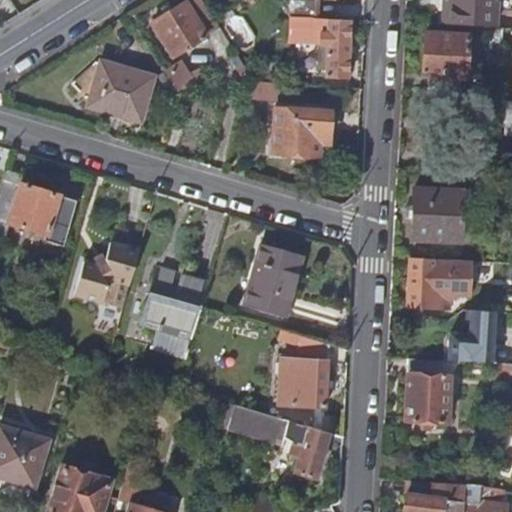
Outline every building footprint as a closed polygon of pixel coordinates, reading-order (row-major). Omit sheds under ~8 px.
[(280,0),(289,17),(314,19),(317,19),(318,1),(299,0),(280,0)] [(449,0),(449,24),(494,27),(495,0),(449,0)] [(183,1),(150,22),(171,55),(204,33),(183,1)] [(314,19),(289,17),(289,23),(296,23),(296,29),(313,31),(314,19)] [(317,19),(314,19),(313,31),(313,37),(326,38),(328,20),(317,19)] [(350,22),(328,20),(326,38),(313,37),(311,57),(325,59),(324,76),(346,78),(350,22)] [(465,75),(468,33),(419,30),(417,72),(423,73),(422,83),(450,85),(450,74),(465,75)] [(178,92),(195,82),(190,73),(182,60),(165,71),(178,92)] [(143,121),(156,76),(105,61),(104,63),(96,62),(75,83),(94,99),(91,107),(143,121)] [(199,68),(190,73),(195,82),(205,78),(199,68)] [(164,72),(158,76),(170,96),(177,92),(164,72)] [(249,99),(279,101),(281,83),(250,81),(249,99)] [(329,133),(330,112),(274,107),(270,151),(316,155),(318,132),(329,133)] [(440,172),(485,174),(487,148),(441,146),(440,172)] [(6,171),(0,191),(0,219),(45,233),(44,238),(61,243),(75,199),(18,182),(20,175),(6,171)] [(459,245),(464,190),(415,186),(411,242),(459,245)] [(123,309),(139,250),(108,242),(104,257),(94,263),(82,260),(73,294),(123,309)] [(282,319),(301,256),(261,244),(243,307),(282,319)] [(453,261),(410,259),(408,308),(450,310),(450,301),(458,296),(470,297),(472,263),(453,261)] [(193,333),(201,306),(208,281),(158,268),(140,325),(160,332),(162,324),(193,333)] [(447,361),(490,364),(493,327),(467,325),(467,335),(450,334),(447,361)] [(329,345),(284,331),(279,344),(294,348),(296,343),(327,353),(329,345)] [(430,360),(406,359),(401,421),(443,423),(447,377),(430,376),(430,360)] [(326,408),(328,364),(283,361),(282,405),(326,408)] [(288,419),(273,415),(268,431),(283,436),(288,419)] [(329,431),(288,419),(283,436),(279,450),(300,456),(296,471),(317,477),(329,431)] [(0,475),(35,486),(48,440),(1,427),(0,431),(0,475)] [(135,453),(121,497),(134,501),(140,482),(146,484),(154,458),(135,453)] [(103,511),(112,482),(64,467),(50,511),(103,511)] [(460,482),(406,480),(405,498),(402,498),(401,511),(503,511),(504,499),(487,498),(476,498),(477,483),(460,482)] [(481,483),(477,483),(476,498),(487,498),(487,483),(481,483)] [(258,511),(286,511),(289,505),(259,495),(254,511),(258,511)] [(131,511),(168,511),(134,501),(131,511)]
